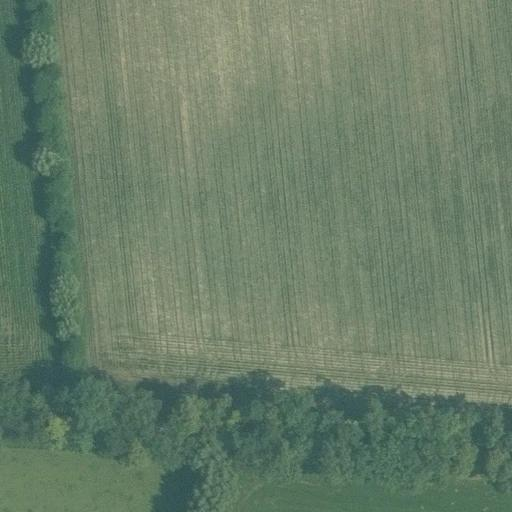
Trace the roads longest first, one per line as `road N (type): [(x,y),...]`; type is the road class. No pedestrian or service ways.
road 1 (track): [(193,437),(511,464)]
road 2 (track): [(0,422),(193,437)]
